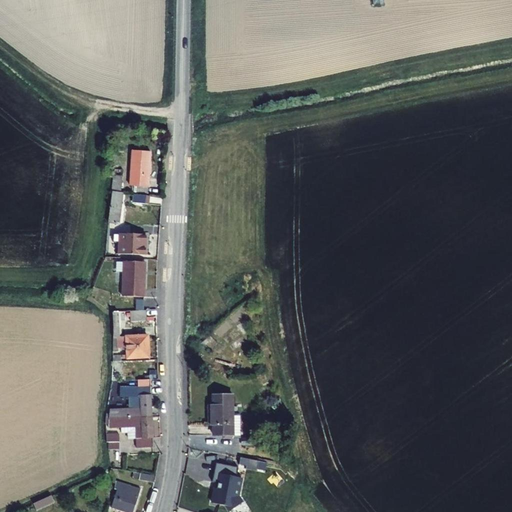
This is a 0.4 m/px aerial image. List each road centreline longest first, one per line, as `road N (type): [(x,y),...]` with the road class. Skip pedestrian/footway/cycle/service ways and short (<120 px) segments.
road 1 (tertiary): [(163,511),(174,443),(183,0)]
road 2 (track): [(181,111),(99,103),(34,74),(0,45)]
